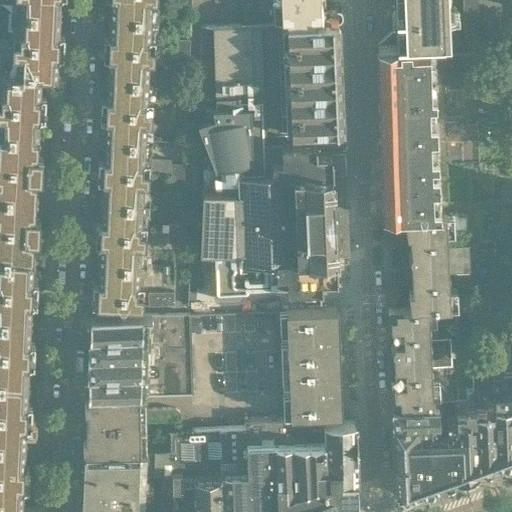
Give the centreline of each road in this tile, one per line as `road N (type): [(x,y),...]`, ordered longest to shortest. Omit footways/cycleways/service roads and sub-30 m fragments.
road 1 (residential): [(377,511),(351,0)]
road 2 (residential): [(59,511),(74,0)]
